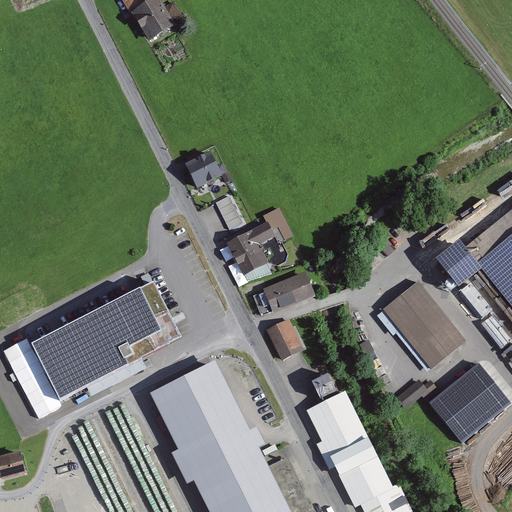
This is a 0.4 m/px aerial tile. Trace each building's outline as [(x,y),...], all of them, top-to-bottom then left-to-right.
[(127,0),(137,17),(142,14),(158,43),(182,29),(165,0),(127,0)] [(223,178),(211,153),(186,166),(188,170),(198,190),(223,178)] [(231,199),(216,206),(229,232),(244,225),(231,199)] [(268,225),(228,245),(230,249),(234,256),(236,260),(238,264),(245,277),(266,265),(269,264),(278,266),(279,266),(286,263),(288,255),(282,244),(294,237),(279,209),(264,217),(268,225)] [(511,308),(511,210),(464,249),(482,271),(511,308)] [(459,243),(436,262),(459,290),(482,271),(464,249),(459,243)] [(316,298),(307,274),(264,290),(266,293),(254,298),(258,308),(262,317),(273,313),(275,314),(316,298)] [(450,291),(453,290),(454,287),(454,285),(453,283),(450,282),(447,283),(446,285),(446,288),(448,290),(450,291)] [(431,371),(467,343),(419,283),(383,311),(431,371)] [(153,286),(33,347),(61,402),(86,389),(91,399),(147,370),(141,360),(181,340),(172,321),(153,286)] [(431,371),(383,311),(377,316),(393,337),(396,335),(428,374),(431,371)] [(290,321),(267,331),(281,362),(304,352),(290,321)] [(290,511),(269,469),(215,363),(150,396),(178,451),(172,455),(189,486),(195,483),(208,511),(290,511)] [(330,376),(313,384),(324,404),(340,396),(330,376)] [(433,379),(422,382),(399,401),(427,435),(449,418),(434,400),(444,392),(433,379)] [(324,404),(307,413),(322,442),(316,445),(330,473),(336,470),(355,508),(361,505),(393,489),(345,393),(340,396),(324,404)] [(20,452),(0,457),(0,473),(0,474),(2,480),(26,474),(20,452)] [(312,511),(288,460),(269,469),(290,511),(312,511)] [(488,466),(500,493),(511,488),(499,461),(488,466)] [(393,489),(361,505),(364,511),(413,511),(400,486),(393,489)]
